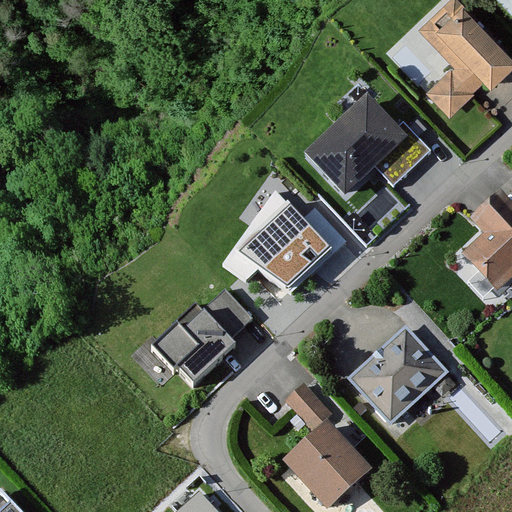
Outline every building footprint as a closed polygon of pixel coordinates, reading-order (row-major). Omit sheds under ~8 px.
[(511,54),(460,0),(447,0),(420,26),(455,64),(428,90),(448,111),(485,77),(490,83),(511,62),(511,54)] [(511,0),(500,0),(511,11),(511,0)] [(398,130),(367,98),(305,158),(345,199),(376,169),(394,187),(430,152),(403,125),(398,130)] [(511,208),(499,193),(470,219),(485,236),(463,255),(495,291),(511,275),(511,208)] [(275,196),(223,267),(245,282),(257,270),(291,294),(344,244),(315,212),(302,224),(275,196)] [(153,335),(131,356),(158,386),(176,369),(193,386),(235,347),(228,340),(248,322),(225,297),(205,315),(195,305),(172,327),(175,330),(161,343),(153,335)] [(406,328),(346,383),(388,428),(448,373),(406,328)] [(305,385),(286,402),(314,433),(324,424),(333,416),(305,385)] [(314,433),(283,463),(328,511),(369,472),(324,424),(314,433)] [(179,510),(180,511),(217,511),(199,492),(179,510)] [(18,511),(0,493),(0,511),(18,511)]
